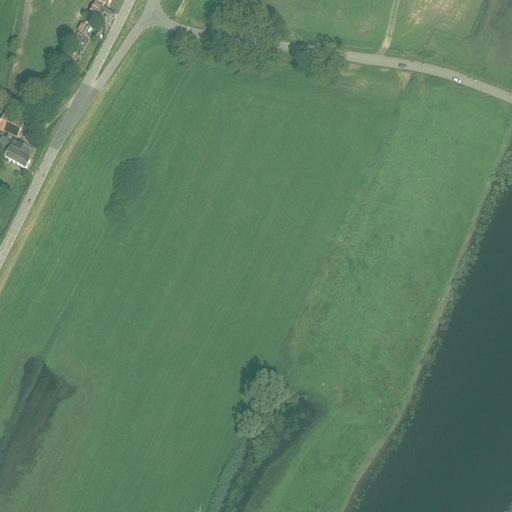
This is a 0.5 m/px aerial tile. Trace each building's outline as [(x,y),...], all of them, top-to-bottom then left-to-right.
[(110,24),(115,15),(102,8),(106,0),(96,0),(89,13),(110,24)] [(76,30),(83,34),(87,27),(79,23),(76,30)] [(69,73),(74,64),(68,60),(54,83),(61,87),(69,73)] [(0,130),(17,139),(24,123),(4,114),(0,122),(0,130)] [(4,159),(25,169),(29,161),(26,159),(31,151),(9,140),(7,143),(0,139),(0,152),(2,154),(6,156),(4,159)]
